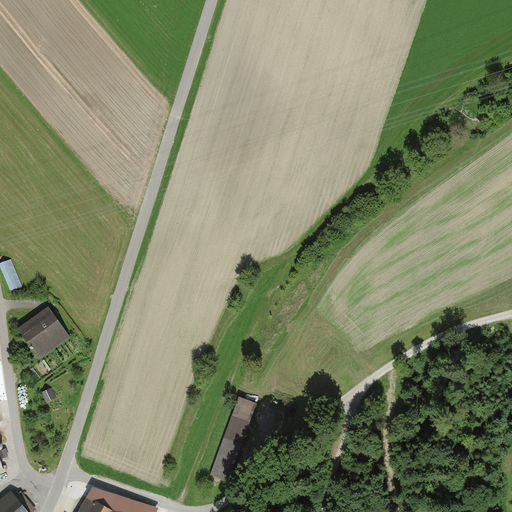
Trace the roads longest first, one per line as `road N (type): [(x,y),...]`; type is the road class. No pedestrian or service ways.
road 1 (unclassified): [(54,496),(221,0)]
road 2 (track): [(354,390),(227,502),(199,511)]
road 3 (track): [(354,390),(415,348),(511,311)]
road 4 (unclassified): [(0,312),(32,485)]
road 5 (track): [(188,511),(65,466)]
road 6 (track): [(354,390),(320,511)]
